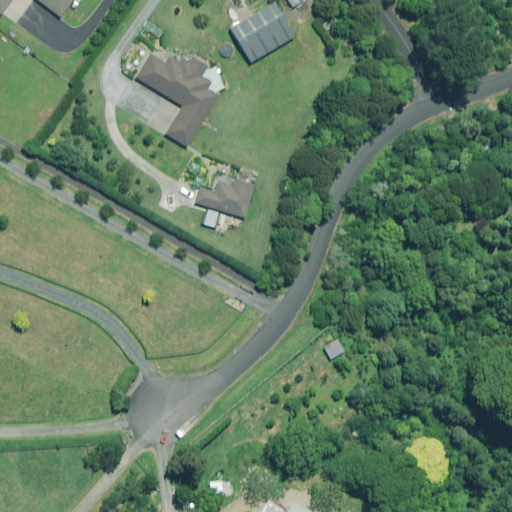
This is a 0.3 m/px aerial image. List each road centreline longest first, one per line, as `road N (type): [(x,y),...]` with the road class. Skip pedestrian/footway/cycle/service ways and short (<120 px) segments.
road 1 (unclassified): [(435,103),(363,157),(308,274),(254,354),(169,413)]
road 2 (residential): [(435,103),(372,0)]
